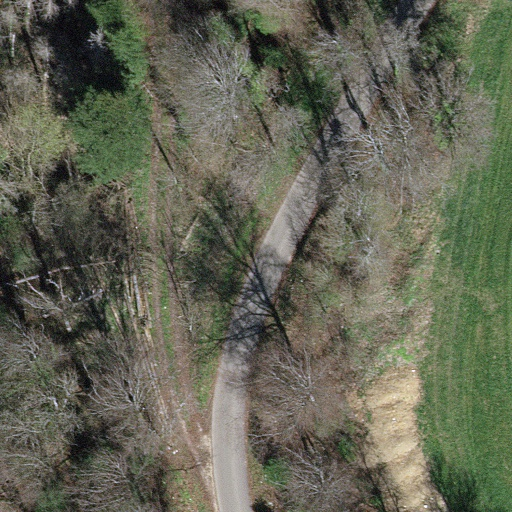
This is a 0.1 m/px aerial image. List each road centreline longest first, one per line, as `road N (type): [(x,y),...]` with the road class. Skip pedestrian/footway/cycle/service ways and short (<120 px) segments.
road 1 (track): [(252,511),(237,441),(246,312),(276,241),(424,0)]
road 2 (track): [(153,0),(196,223),(246,312)]
